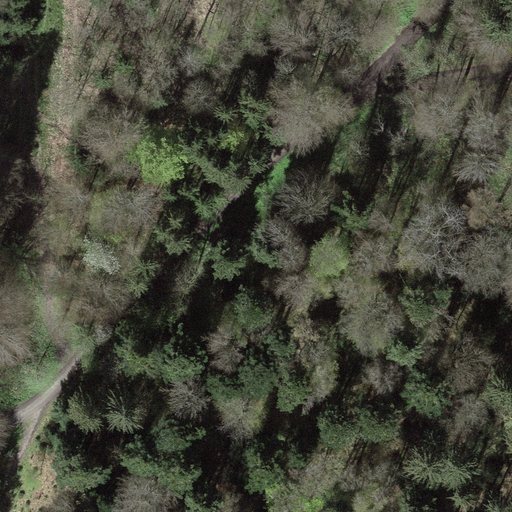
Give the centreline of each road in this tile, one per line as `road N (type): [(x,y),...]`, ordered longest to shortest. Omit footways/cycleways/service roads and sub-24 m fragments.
road 1 (track): [(329,109),(48,388)]
road 2 (track): [(511,67),(329,109)]
road 3 (track): [(453,0),(329,109)]
